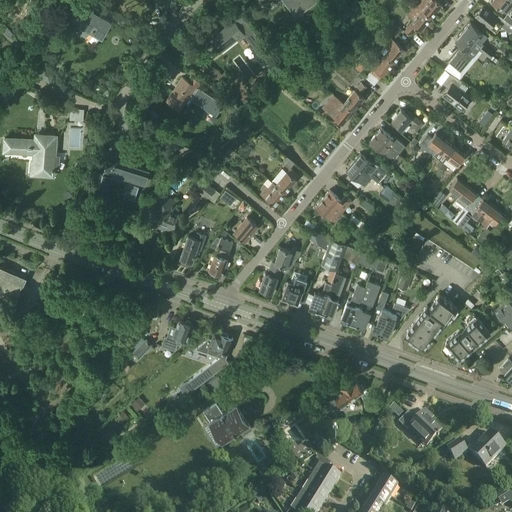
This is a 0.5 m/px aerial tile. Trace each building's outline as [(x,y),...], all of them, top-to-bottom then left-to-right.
[(261,0),(265,4),(269,0),(286,0),(293,9),(302,2),(305,7),(314,0),(261,0)] [(431,17),(443,3),(439,1),(440,0),(417,0),(415,3),(415,4),(431,17)] [(511,0),(491,0),(499,6),(507,13),(503,18),(511,24),(511,16),(510,15),(511,13),(511,0)] [(343,4),(336,12),(344,18),(350,11),(343,4)] [(411,22),(405,30),(410,33),(416,26),(420,30),(431,17),(415,4),(408,13),(414,18),(410,22),(411,22)] [(83,25),(77,32),(84,38),(92,30),(93,31),(103,36),(111,21),(97,14),(99,11),(90,5),(88,9),(87,8),(79,23),(83,25)] [(483,6),(476,15),(489,26),(497,32),(502,26),(510,33),(511,31),(511,24),(503,18),(499,15),(498,17),(483,6)] [(242,14),(233,20),(234,21),(211,38),(220,51),(244,34),(261,57),(268,52),(265,47),(267,47),(242,14)] [(470,21),(463,30),(475,41),(482,46),(479,49),(482,51),(484,53),(488,47),(484,44),(482,43),(482,42),(487,36),(483,32),(470,21)] [(398,25),(394,30),(399,34),(404,29),(398,25)] [(463,30),(455,40),(462,45),(458,50),(470,60),(473,56),(474,56),(479,49),(482,46),(475,41),(463,30)] [(384,45),(380,50),(384,53),(394,61),(405,48),(391,36),(384,45)] [(488,47),(484,53),(497,63),(499,60),(491,54),(493,51),(488,47)] [(470,60),(458,50),(448,62),(459,72),(470,60)] [(375,54),(368,62),(373,66),(372,67),(373,67),(370,71),(379,78),(382,75),(383,75),(394,61),(384,53),(380,58),(375,54)] [(360,63),(356,67),(361,71),(365,67),(360,63)] [(298,66),(294,72),(302,78),(307,72),(306,72),(298,66)] [(44,67),(39,76),(50,82),(55,73),(44,67)] [(450,73),(442,83),(448,87),(448,88),(442,95),(461,109),(471,97),(464,92),(465,91),(468,87),(462,82),(450,73)] [(196,85),(198,87),(201,82),(192,75),(189,80),(183,76),(167,99),(171,102),(167,109),(172,112),(176,105),(180,108),(196,85)] [(355,89),(344,102),(354,110),(365,97),(360,93),(367,86),(362,81),(355,89)] [(343,123),(354,110),(344,102),(336,95),(325,108),(343,123)] [(85,119),(85,107),(71,107),(71,119),(85,119)] [(401,109),(392,120),(402,129),(407,123),(409,120),(413,123),(410,127),(409,128),(415,132),(423,122),(418,118),(417,119),(409,112),(408,114),(401,109)] [(487,111),(483,116),(488,120),(492,114),(487,111)] [(493,130),(500,120),(495,116),(487,126),(493,130)] [(382,127),(376,134),(392,148),(399,153),(406,145),(395,136),(394,137),(382,127)] [(511,128),(511,127),(503,138),(511,144),(511,128)] [(424,147),(433,155),(445,140),(436,133),(433,137),(428,133),(419,144),(424,147)] [(5,137),(4,151),(35,153),(33,174),(54,175),(54,169),(58,170),(59,158),(55,158),(57,135),(36,134),(36,139),(5,137)] [(376,134),(370,141),(383,152),(393,161),(396,164),(402,157),(399,154),(399,153),(392,148),(389,145),(376,134)] [(231,135),(224,142),(230,147),(235,151),(240,145),(236,141),(237,140),(231,135)] [(455,147),(445,140),(433,155),(440,159),(436,164),(439,167),(455,147)] [(230,147),(225,153),(230,157),(235,151),(230,147)] [(465,155),(455,147),(439,167),(443,170),(447,165),(453,169),(465,155)] [(214,157),(214,158),(222,165),(228,158),(220,151),(214,157)] [(373,176),(379,182),(387,172),(375,161),(373,163),(360,152),(353,161),(372,177),(373,176)] [(282,161),(290,167),(294,162),(287,156),(282,161)] [(108,190),(114,173),(131,179),(126,196),(135,199),(139,185),(138,185),(139,181),(145,183),(149,170),(136,165),(136,164),(123,160),(122,161),(116,159),(115,164),(107,162),(99,187),(108,190)] [(415,166),(421,171),(426,164),(420,159),(415,166)] [(365,185),(372,177),(353,161),(346,169),(365,185)] [(283,168),(273,180),(286,192),(297,178),(296,177),(299,174),(290,167),(287,171),(283,168)] [(202,172),(196,181),(202,185),(198,190),(204,194),(210,185),(206,182),(205,181),(208,176),(202,172)] [(411,176),(407,181),(412,186),(416,181),(411,176)] [(457,177),(450,187),(454,190),(451,195),(456,198),(459,194),(467,185),(457,177)] [(286,192),(273,180),(272,181),(273,181),(269,186),(267,185),(261,193),(275,205),(286,192)] [(421,180),(416,186),(421,190),(425,184),(421,180)] [(210,185),(204,194),(209,198),(216,189),(210,185)] [(459,194),(456,198),(456,199),(469,209),(480,195),(467,185),(459,194)] [(236,209),(243,197),(228,187),(223,195),(232,201),(230,205),(236,209)] [(393,195),(383,187),(378,194),(387,202),(393,195)] [(425,189),(422,193),(429,199),(432,194),(425,189)] [(329,190),(323,197),(341,213),(342,213),(348,205),(352,201),(345,195),(342,199),(342,200),(329,190)] [(432,202),(437,206),(447,194),(442,191),(432,202)] [(149,219),(147,224),(157,228),(158,223),(164,225),(163,228),(173,232),(178,216),(171,213),(176,199),(160,194),(155,207),(153,207),(149,219)] [(480,195),(469,209),(481,219),(493,205),(483,197),(480,195)] [(342,213),(341,213),(323,197),(316,205),(335,221),(342,213)] [(363,199),(359,204),(368,210),(371,206),(363,199)] [(244,209),(248,203),(244,200),(239,205),(244,209)] [(493,205),(481,219),(487,224),(490,219),(495,223),(502,213),(493,205)] [(463,207),(453,220),(458,223),(466,213),(467,211),(463,207)] [(353,213),(350,218),(361,226),(364,221),(353,213)] [(466,213),(458,223),(463,227),(467,221),(470,217),(466,213)] [(234,231),(245,241),(258,225),(247,216),(234,231)] [(486,227),(476,239),(483,244),(493,232),(486,227)] [(188,234),(180,257),(192,261),(195,254),(197,255),(199,254),(201,249),(206,235),(197,231),(195,237),(188,234)] [(326,249),(330,237),(314,232),(310,239),(326,249)] [(338,233),(335,239),(346,243),(347,244),(349,238),(338,233)] [(424,240),(414,234),(407,244),(418,250),(424,240)] [(497,239),(492,235),(487,242),(492,246),(497,239)] [(216,247),(214,252),(215,252),(209,269),(222,274),(228,257),(227,257),(233,240),(221,236),(220,237),(218,236),(211,245),(216,247)] [(342,256),(346,243),(335,239),(331,237),(321,263),(337,270),(342,256)] [(346,243),(342,256),(358,262),(362,250),(347,244),(346,243)] [(272,260),(270,266),(282,271),(288,273),(301,252),(293,249),(292,251),(281,246),(275,262),(272,260)] [(477,246),(471,252),(478,258),(483,251),(477,246)] [(362,250),(358,262),(376,269),(381,257),(362,250)] [(381,257),(376,269),(384,272),(388,260),(381,257)] [(500,265),(495,270),(499,275),(504,271),(500,265)] [(0,292),(16,300),(19,293),(23,294),(26,287),(22,285),(25,278),(0,266),(0,292)] [(280,277),(282,271),(270,266),(268,272),(266,271),(260,288),(273,293),(279,277),(280,277)] [(406,268),(404,273),(411,276),(413,270),(406,268)] [(288,280),(282,296),(298,302),(304,286),(307,275),(299,272),(295,271),(291,281),(288,280)] [(336,272),(333,278),(321,310),(333,315),(339,299),(338,299),(346,276),(336,272)] [(404,273),(399,287),(406,290),(411,276),(404,273)] [(309,306),(321,310),(333,278),(331,284),(325,281),(323,286),(324,287),(322,293),(315,291),(309,306)] [(358,307),(353,322),(365,327),(371,311),(362,308),(361,308),(362,306),(366,307),(367,304),(372,306),(381,284),(368,279),(368,281),(366,287),(358,307)] [(348,299),(341,318),(353,322),(358,307),(366,287),(357,284),(351,300),(348,299)] [(388,315),(390,310),(383,307),(389,293),(382,290),(374,311),(380,313),(377,323),(375,322),(372,329),(381,333),(387,315),(388,315)] [(429,306),(447,319),(451,314),(453,315),(458,309),(456,307),(457,306),(439,292),(429,305),(429,306)] [(494,310),(509,326),(511,323),(511,294),(511,295),(494,310)] [(387,315),(381,333),(388,335),(389,332),(390,332),(391,329),(392,329),(395,318),(399,320),(409,306),(395,301),(391,310),(390,310),(388,315),(387,315)] [(415,320),(433,334),(437,328),(439,330),(447,319),(429,306),(429,305),(427,304),(415,320)] [(474,343),(476,341),(477,342),(490,331),(477,315),(476,316),(475,314),(467,321),(469,322),(464,326),(472,335),(470,336),(473,339),(472,340),(474,343)] [(165,336),(162,345),(175,350),(178,344),(184,346),(186,339),(188,339),(192,325),(191,324),(190,322),(188,321),(185,322),(179,320),(177,327),(171,325),(170,326),(167,336),(165,336)] [(423,347),(433,334),(415,320),(405,333),(414,340),(412,342),(419,347),(420,345),(423,347)] [(472,340),(473,339),(470,336),(472,335),(464,326),(465,327),(460,331),(459,330),(467,339),(468,338),(470,341),(472,340)] [(472,340),(470,341),(468,338),(467,339),(459,330),(447,341),(448,343),(446,344),(451,350),(453,349),(459,356),(472,345),(474,343),(472,340)] [(220,357),(189,381),(195,388),(229,362),(226,359),(228,353),(233,337),(227,335),(227,334),(222,332),(222,333),(215,331),(212,339),(208,337),(196,348),(220,357)] [(135,352),(134,352),(138,355),(139,356),(139,357),(145,351),(140,346),(135,352)] [(511,362),(508,359),(499,368),(504,372),(511,379),(511,362)] [(220,376),(210,383),(215,393),(225,386),(220,376)] [(340,400),(343,404),(349,399),(350,400),(364,390),(357,379),(353,382),(352,380),(321,400),(327,409),(340,400)] [(139,397),(131,404),(137,411),(145,404),(139,397)] [(216,401),(203,410),(209,420),(210,419),(223,439),(231,434),(239,428),(243,434),(253,428),(249,422),(244,415),(240,409),(236,402),(223,411),(216,401)] [(394,404),(389,408),(394,413),(398,417),(403,412),(398,408),(394,404)] [(124,410),(117,417),(115,419),(119,423),(121,422),(122,423),(129,417),(124,410)] [(398,423),(406,430),(408,428),(427,446),(440,432),(426,418),(429,415),(425,411),(416,420),(408,413),(398,423)] [(154,422),(148,426),(154,435),(159,431),(154,422)] [(85,431),(76,439),(82,443),(90,436),(85,431)] [(476,441),(468,449),(486,467),(496,456),(500,453),(506,447),(490,431),(478,443),(476,441)] [(325,446),(322,440),(321,440),(311,446),(315,452),(325,446)] [(459,440),(446,448),(454,461),(467,453),(459,440)] [(295,443),(289,447),(298,461),(314,450),(308,442),(299,448),(295,443)] [(334,485),(340,476),(328,468),(331,464),(318,455),(315,460),(319,463),(314,472),(334,485)] [(266,468),(258,474),(264,482),(271,477),(266,468)] [(334,485),(314,472),(308,482),(329,494),(334,485)] [(296,473),(290,477),(293,481),(299,477),(296,473)] [(383,478),(376,489),(378,490),(391,498),(397,488),(398,487),(383,478)] [(22,480),(1,486),(3,495),(24,490),(22,480)] [(329,494),(308,482),(302,491),(323,504),(329,494)] [(376,489),(370,500),(371,501),(384,509),(391,498),(378,490),(376,489)] [(278,490),(274,495),(278,498),(282,493),(278,490)] [(317,511),(323,504),(302,491),(296,500),(315,511),(317,511)] [(315,511),(296,500),(291,509),(295,511),(315,511)] [(370,500),(363,511),(364,511),(365,511),(381,511),(384,509),(371,501),(370,500)] [(410,501),(406,508),(411,511),(415,504),(410,501)]
